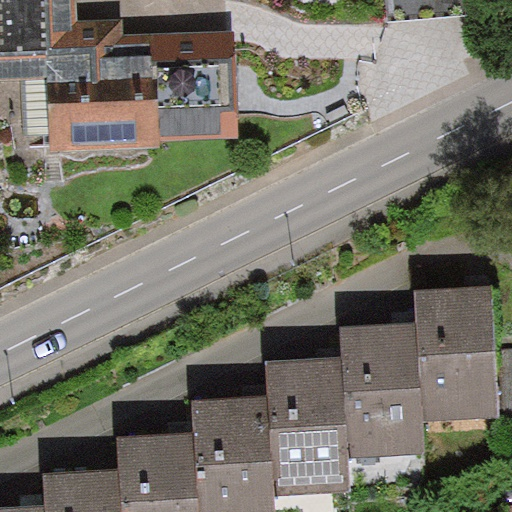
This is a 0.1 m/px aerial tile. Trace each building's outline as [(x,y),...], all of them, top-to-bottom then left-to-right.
[(0,0),(0,74),(55,72),(57,147),(160,144),(160,132),(236,129),(233,39),(118,43),(117,27),(70,28),(69,0),(0,0)] [(470,0),(387,0),(389,17),(472,11),(470,0)] [(417,292),(418,320),(426,404),(499,400),(492,286),(417,292)] [(343,328),(342,358),(349,442),(424,440),(426,404),(418,320),(343,328)] [(511,419),(511,355),(500,356),(505,420),(511,419)] [(269,360),(268,393),(277,477),(351,479),(349,442),(342,358),(269,360)] [(196,396),(195,430),(204,511),(278,511),(277,477),(268,393),(196,396)] [(119,435),(118,465),(123,511),(204,511),(195,430),(119,435)] [(44,471),(45,503),(45,511),(123,511),(118,465),(44,471)] [(0,505),(0,511),(45,511),(45,503),(0,505)]
